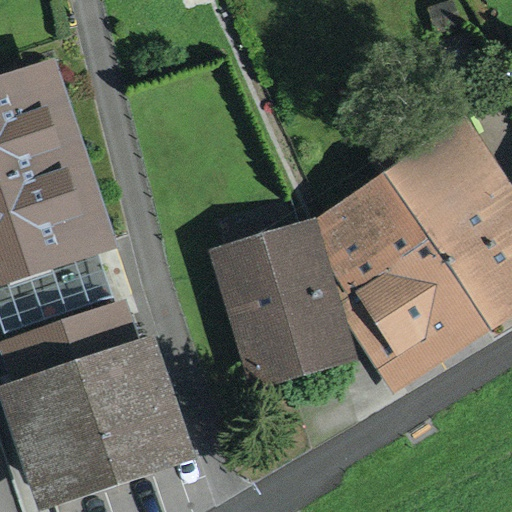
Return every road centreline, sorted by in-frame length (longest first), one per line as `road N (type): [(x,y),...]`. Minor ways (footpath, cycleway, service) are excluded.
road 1 (unknown): [(221,511),(148,283),(85,0)]
road 2 (residential): [(511,347),(233,511)]
